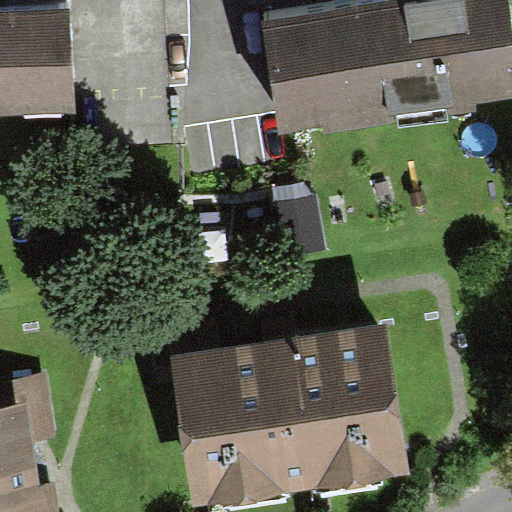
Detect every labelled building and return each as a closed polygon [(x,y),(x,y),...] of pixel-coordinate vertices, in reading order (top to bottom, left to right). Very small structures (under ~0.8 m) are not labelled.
[(166,0),(111,0),(110,89),(171,90),(173,15),(166,15),(166,0)] [(408,0),(257,22),(272,128),(511,93),(511,85),(499,0),(408,0)] [(0,13),(0,116),(63,113),(58,10),(0,13)] [(163,365),(188,511),(201,511),(398,477),(372,328),(163,365)] [(0,511),(26,511),(11,406),(0,407),(0,511)]
